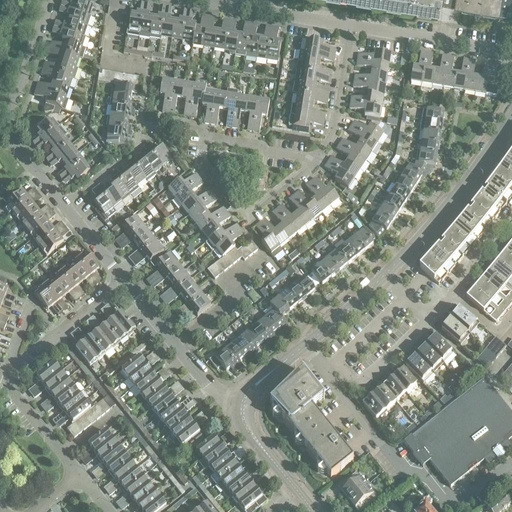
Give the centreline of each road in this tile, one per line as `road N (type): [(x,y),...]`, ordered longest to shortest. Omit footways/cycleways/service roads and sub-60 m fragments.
road 1 (residential): [(123,281),(8,134),(49,0)]
road 2 (residential): [(314,159),(204,134),(201,160),(240,209),(255,210)]
road 3 (tertiary): [(386,273),(511,114)]
road 4 (residential): [(242,403),(223,399),(123,281)]
road 5 (residential): [(511,51),(350,25)]
road 6 (residential): [(324,370),(336,360),(355,384),(428,320)]
road 7 (residential): [(11,370),(123,281)]
road 8 (residential): [(314,159),(332,129),(350,25)]
road 9 (residential): [(77,473),(12,390),(11,370)]
